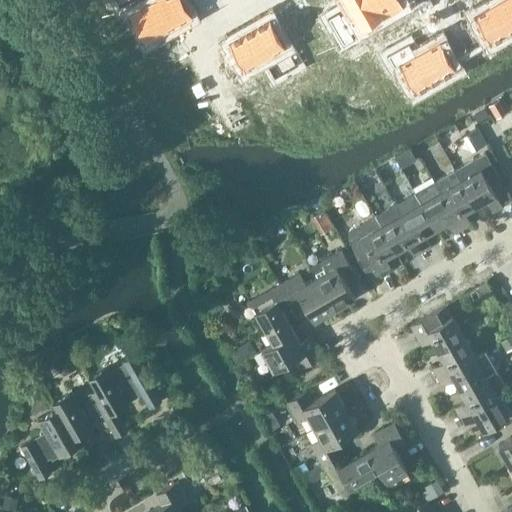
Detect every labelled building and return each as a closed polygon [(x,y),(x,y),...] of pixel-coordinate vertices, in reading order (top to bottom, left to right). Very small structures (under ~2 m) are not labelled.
[(183,0),(155,0),(139,10),(154,37),(193,16),(183,0)] [(374,0),(347,0),(354,11),(342,17),(355,39),(367,32),(363,26),(383,15),(374,0)] [(374,0),(383,15),(403,3),(407,9),(419,3),(417,0),(374,0)] [(511,0),(500,0),(502,3),(477,17),(493,45),(511,33),(511,0)] [(268,21),(230,43),(246,71),(271,57),(277,67),(299,55),(292,43),(284,48),(268,21)] [(410,43),(388,55),(395,67),(403,62),(419,89),(457,67),(441,39),(416,53),(410,43)] [(335,110),(325,92),(339,84),(326,62),(290,82),(296,93),(270,108),(284,132),(299,123),(302,128),(335,110)] [(511,106),(511,103),(509,97),(496,104),(501,113),(511,106)] [(485,109),(475,115),(479,121),(489,116),(485,109)] [(490,183),(501,177),(486,151),(456,169),(477,205),(486,199),(493,211),(503,205),(490,183)] [(456,169),(436,180),(463,228),(472,223),(465,211),(477,205),(456,169)] [(463,228),(436,180),(416,191),(437,228),(447,222),(454,234),(463,228)] [(396,203),(424,251),(432,246),(425,234),(437,228),(416,191),(396,203)] [(376,214),(382,224),(397,250),(399,249),(408,245),(415,256),(424,251),(396,203),(376,214)] [(376,214),(353,228),(352,229),(351,230),(350,232),(349,233),(349,234),(349,236),(349,238),(350,239),(350,240),(371,277),(391,265),(386,257),(397,250),(382,224),(376,214)] [(312,266),(317,276),(336,308),(356,296),(342,274),(353,268),(342,248),(312,266)] [(302,296),(316,319),(336,308),(317,276),(307,282),(301,272),(281,283),(292,302),(302,296)] [(487,282),(477,288),(483,299),(494,293),(487,282)] [(251,301),(275,342),(295,331),(282,308),(292,302),(281,283),(251,301)] [(439,350),(465,335),(447,304),(412,324),(423,345),(433,339),(439,350)] [(301,341),(295,331),(275,342),(262,349),(274,369),(296,356),(303,367),(322,356),(310,336),(301,341)] [(465,335),(439,350),(445,361),(433,367),(438,376),(476,355),(465,335)] [(511,336),(503,343),(509,352),(511,349),(511,336)] [(235,348),(231,351),(238,363),(246,359),(241,350),(235,348)] [(476,355),(438,376),(444,386),(456,379),(462,389),(498,369),(487,349),(476,355)] [(90,377),(97,389),(98,388),(111,412),(117,409),(118,410),(131,402),(129,399),(142,392),(151,407),(163,400),(142,363),(117,378),(110,366),(90,377)] [(244,365),(235,369),(239,378),(245,375),(246,370),(244,365)] [(461,416),(509,389),(498,369),(462,389),(468,401),(456,408),(461,416)] [(117,409),(111,412),(98,388),(97,389),(79,399),(73,390),(54,401),(58,408),(59,408),(76,438),(76,437),(95,427),(91,421),(104,414),(117,436),(129,429),(118,410),(117,409)] [(347,409),(336,388),(313,401),(308,391),(289,402),(300,422),(310,416),(316,427),(347,409)] [(511,414),(511,394),(509,389),(461,416),(466,425),(479,418),(485,430),(511,414)] [(59,408),(58,408),(39,419),(46,431),(21,445),(40,479),(53,472),(46,460),(59,453),(61,455),(80,444),(76,437),(76,438),(59,408)] [(347,409),(316,427),(322,437),(312,443),(322,462),(341,452),(336,442),(359,429),(347,409)] [(380,443),(370,449),(382,470),(380,471),(386,482),(407,471),(394,448),(405,442),(394,423),(375,433),(380,443)] [(511,467),(511,466),(511,439),(500,447),(511,467)] [(350,488),(380,471),(382,470),(370,449),(347,462),(341,452),(322,462),(328,473),(333,482),(343,477),(350,488)] [(305,462),(292,469),(297,477),(298,476),(299,476),(309,470),(305,462)] [(309,470),(299,476),(305,486),(328,473),(322,462),(309,470)] [(439,480),(427,486),(433,497),(445,491),(439,480)] [(163,505),(150,511),(179,511),(178,509),(187,503),(176,483),(157,494),(163,505)] [(6,496),(4,507),(16,510),(19,499),(6,496)] [(434,511),(428,501),(408,511),(434,511)]
